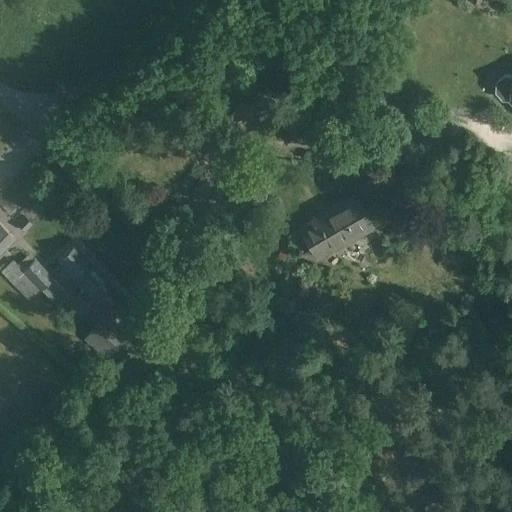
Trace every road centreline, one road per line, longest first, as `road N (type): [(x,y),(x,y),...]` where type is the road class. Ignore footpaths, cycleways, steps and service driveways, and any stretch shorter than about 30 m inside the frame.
road 1 (unclassified): [(264,511),(158,256),(20,110)]
road 2 (unclassified): [(20,110),(106,85),(211,0)]
